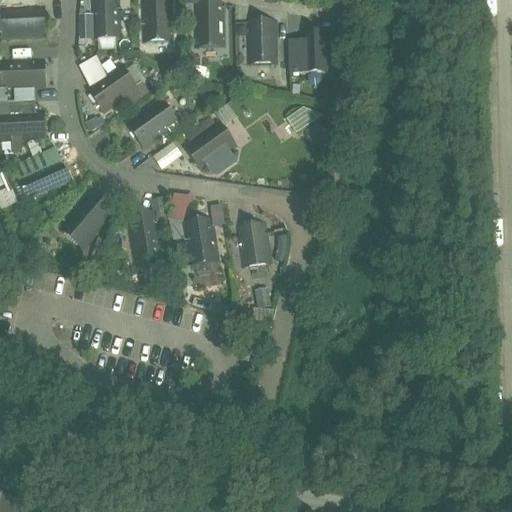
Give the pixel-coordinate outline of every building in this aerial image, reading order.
[(17,0),(3,0),(4,10),(18,9),(17,0)] [(121,0),(92,0),(94,34),(95,41),(123,40),(121,0)] [(174,0),(142,0),(144,45),(176,44),(174,0)] [(227,4),(195,5),(196,50),(228,49),(227,4)] [(4,10),(2,10),(4,42),(49,40),(47,8),(18,9),(4,10)] [(278,21),(249,22),(250,66),(279,66),(278,21)] [(94,34),(81,34),(82,51),(95,51),(95,41),(94,34)] [(308,76),(331,76),(330,34),(307,35),(308,76)] [(115,41),(101,42),(101,52),(115,52),(115,41)] [(47,61),(8,62),(9,93),(49,91),(47,61)] [(124,67),(89,92),(106,116),(125,102),(141,90),(140,89),(124,67)] [(101,69),(79,75),(90,90),(107,78),(101,69)] [(141,90),(125,102),(131,109),(151,95),(144,86),(140,89),(141,90)] [(0,103),(9,103),(9,91),(0,91),(0,103)] [(37,92),(17,93),(17,103),(37,103),(37,92)] [(164,100),(128,126),(146,151),(182,125),(164,100)] [(17,103),(0,104),(0,115),(37,114),(38,113),(37,103),(17,103)] [(231,105),(217,114),(227,129),(241,119),(231,105)] [(303,111),(287,122),(298,137),(324,119),(303,111)] [(37,114),(0,115),(0,146),(48,144),(46,113),(38,113),(37,114)] [(103,118),(89,125),(93,133),(107,126),(103,118)] [(222,122),(185,149),(203,174),(210,169),(214,175),(220,176),(238,163),(231,154),(240,148),(222,122)] [(320,125),(305,135),(314,147),(329,136),(320,125)] [(174,146),(153,161),(162,174),(183,160),(174,146)] [(63,160),(22,178),(24,182),(23,182),(34,206),(75,188),(63,160)] [(18,168),(5,173),(11,187),(23,182),(24,182),(22,178),(18,168)] [(0,209),(12,204),(0,177),(0,209)] [(92,193),(69,220),(95,242),(118,215),(92,193)] [(159,212),(128,218),(136,265),(168,259),(159,212)] [(215,219),(185,223),(191,268),(222,263),(215,219)] [(269,224),(238,228),(244,270),(275,265),(269,224)] [(271,292),(256,293),(257,310),(272,308),(271,292)] [(0,511),(36,511),(0,499),(0,511)]
